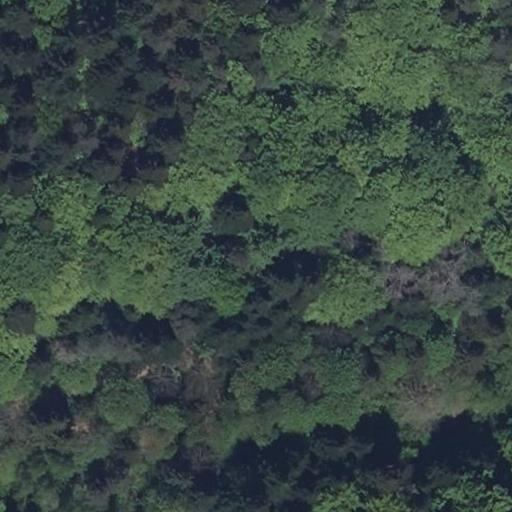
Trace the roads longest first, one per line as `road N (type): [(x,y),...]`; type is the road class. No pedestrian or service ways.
road 1 (track): [(98,0),(505,245),(511,279)]
road 2 (track): [(511,344),(321,511)]
